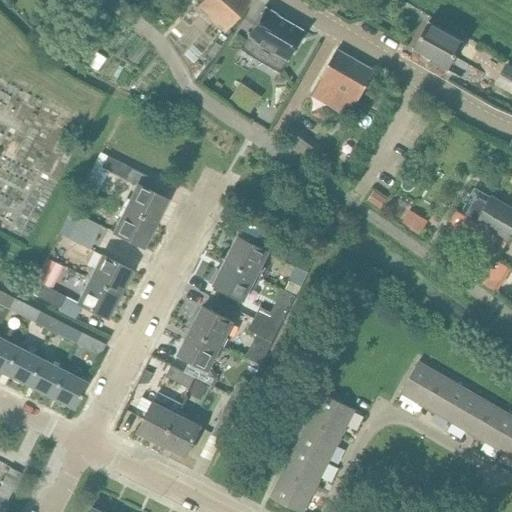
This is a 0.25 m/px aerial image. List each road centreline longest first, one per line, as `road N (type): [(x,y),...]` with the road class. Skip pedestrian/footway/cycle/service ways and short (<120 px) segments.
road 1 (residential): [(511,317),(187,88),(158,40),(106,0)]
road 2 (residential): [(82,446),(218,177)]
road 3 (tertiary): [(511,129),(482,119),(283,0)]
road 4 (residential): [(216,511),(82,446)]
